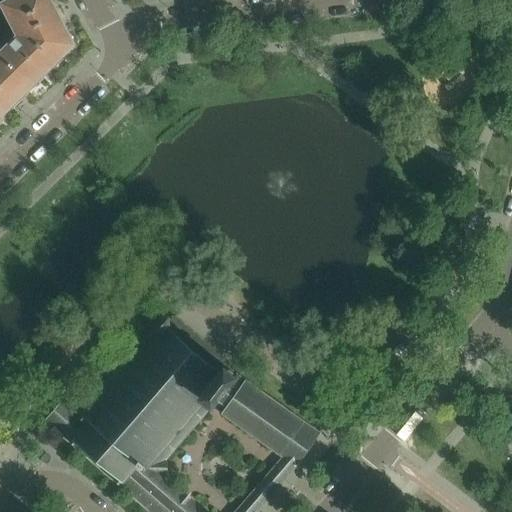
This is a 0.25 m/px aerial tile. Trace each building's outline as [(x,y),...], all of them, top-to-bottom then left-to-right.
[(58,14),(50,0),(9,0),(2,4),(13,26),(27,19),(32,28),(58,14)] [(58,14),(32,28),(27,19),(13,26),(18,37),(13,42),(44,74),(74,44),(58,14)] [(44,74),(13,42),(0,55),(0,84),(16,101),(44,74)] [(0,116),(16,101),(0,84),(0,116)] [(167,459),(212,406),(218,399),(236,374),(234,373),(225,366),(173,321),(170,321),(170,318),(168,316),(161,317),(160,318),(156,315),(75,409),(65,400),(47,421),(135,498),(165,463),(167,463),(167,459)] [(319,433),(236,374),(218,399),(229,406),(223,414),(284,457),(281,461),(236,511),(208,511),(168,477),(168,473),(165,473),(165,463),(135,498),(151,511),(256,511),(285,478),(304,456),(313,444),(319,433)]
